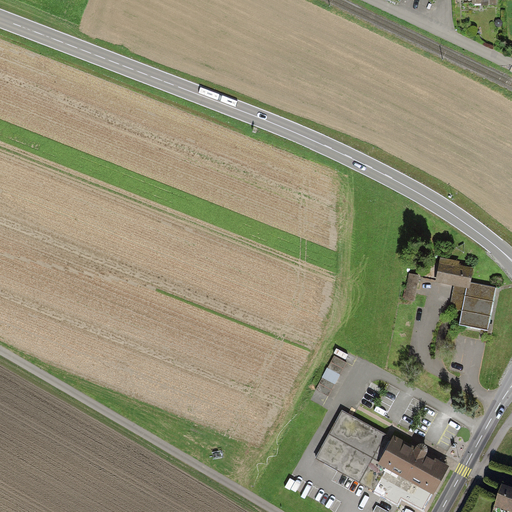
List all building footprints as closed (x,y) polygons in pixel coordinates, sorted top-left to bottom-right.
[(458,261),(440,258),(435,284),(453,287),(449,311),(463,314),(467,291),(470,292),(472,283),(474,269),(461,267),(462,262),(458,261)] [(405,300),(414,302),(420,276),(410,274),(405,300)] [(488,331),(496,288),(472,283),(470,292),(467,291),(463,314),(460,326),(488,331)] [(348,363),(334,356),(316,390),(329,397),(348,363)] [(393,438),(343,411),(317,458),(395,502),(400,493),(419,504),(427,491),(379,464),(393,438)] [(434,495),(448,468),(426,455),(427,452),(428,448),(425,446),(422,445),(418,447),(416,451),(393,438),(379,464),(427,491),(434,495)] [(511,511),(511,493),(502,490),(494,511),(511,511)]
